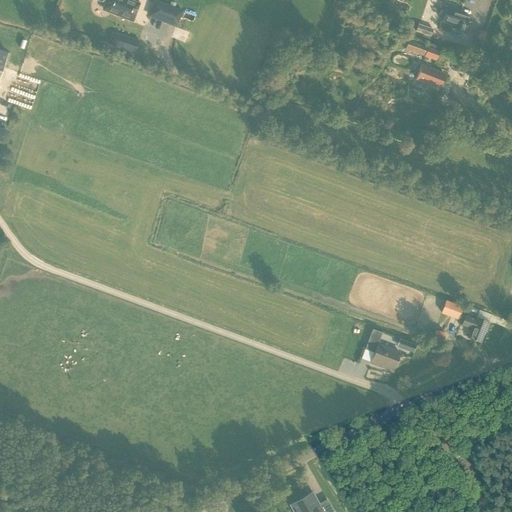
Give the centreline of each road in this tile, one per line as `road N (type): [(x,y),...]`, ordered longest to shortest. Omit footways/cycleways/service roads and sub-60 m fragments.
road 1 (track): [(511,196),(166,62)]
road 2 (unclassified): [(214,501),(511,362)]
road 3 (track): [(213,0),(201,42),(156,63),(0,13)]
